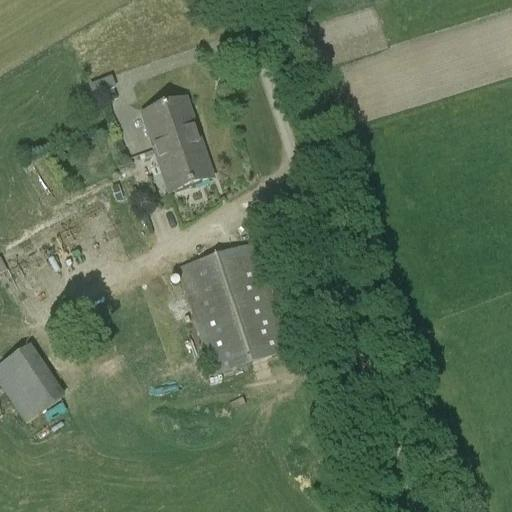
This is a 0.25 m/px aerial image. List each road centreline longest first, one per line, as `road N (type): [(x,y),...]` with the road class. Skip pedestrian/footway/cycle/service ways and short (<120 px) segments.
road 1 (track): [(315,224),(415,511)]
road 2 (unclassified): [(315,224),(240,0)]
